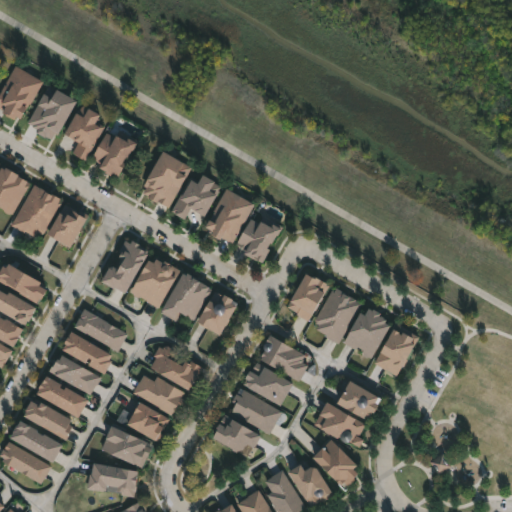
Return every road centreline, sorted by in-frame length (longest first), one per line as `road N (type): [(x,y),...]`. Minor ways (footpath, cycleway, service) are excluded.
road 1 (residential): [(417,511),(387,485),(381,461),(445,325),(300,243)]
road 2 (residential): [(0,138),(269,295)]
road 3 (residential): [(269,295),(169,469),(184,511)]
road 4 (residential): [(0,418),(119,208)]
